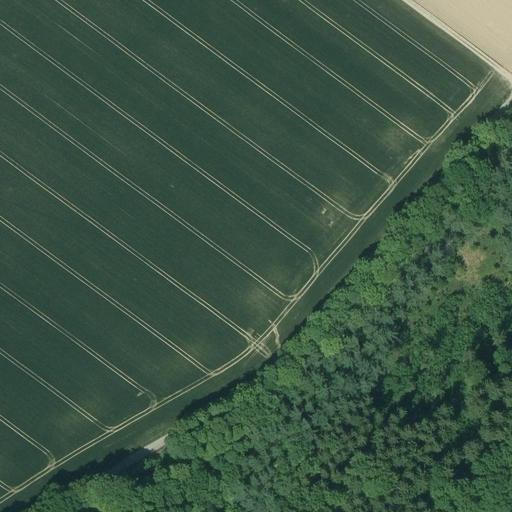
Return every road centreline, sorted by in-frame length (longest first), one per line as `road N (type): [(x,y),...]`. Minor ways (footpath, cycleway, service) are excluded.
road 1 (unclassified): [(72,511),(275,380),(511,102)]
road 2 (track): [(511,79),(403,0)]
